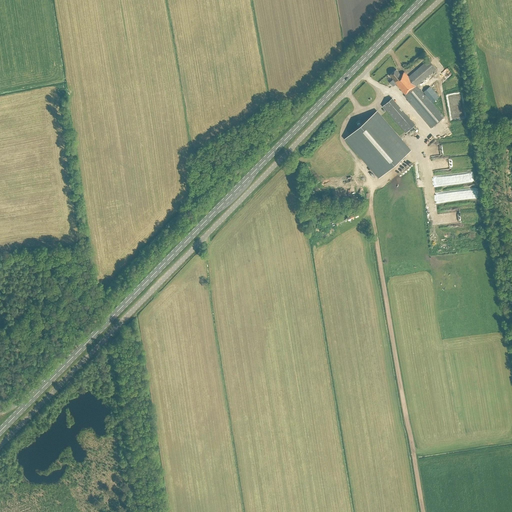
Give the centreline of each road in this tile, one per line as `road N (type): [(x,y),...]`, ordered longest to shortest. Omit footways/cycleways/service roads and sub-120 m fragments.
road 1 (unclassified): [(0,445),(439,0)]
road 2 (primary): [(0,430),(421,0)]
road 3 (unknown): [(367,70),(422,124),(427,173)]
